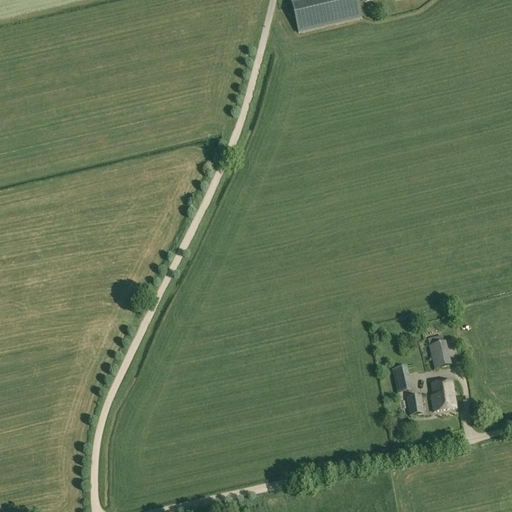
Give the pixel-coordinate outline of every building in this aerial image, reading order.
[(361,19),(356,0),(321,0),(292,7),(298,34),(361,19)] [(443,343),(429,347),(428,347),(433,370),(452,366),(446,343),(443,343)] [(408,391),(407,367),(393,368),(395,391),(408,391)] [(456,409),(452,382),(431,385),(433,397),(431,397),(433,408),(433,413),(456,409)] [(410,417),(423,415),(423,410),(421,397),(407,399),(410,417)]
